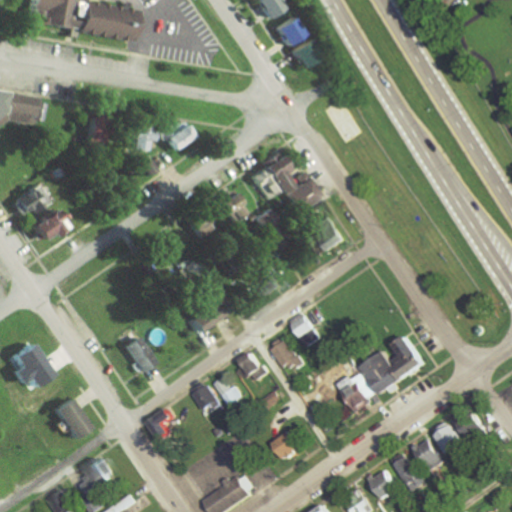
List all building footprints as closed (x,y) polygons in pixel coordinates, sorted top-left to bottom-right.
[(23,25),(27,0),(102,0),(101,7),(132,13),(126,45),(31,26),(23,25)] [(250,0),(250,1),(262,20),(278,9),(272,0),(250,0)] [(279,45),(298,36),(289,18),(270,27),(279,45)] [(295,68),(314,57),(304,40),(285,50),(295,68)] [(0,121),(27,127),(31,101),(0,94),(0,121)] [(96,118),(82,118),(81,146),(95,147),(96,118)] [(175,119),(154,131),(165,151),(187,139),(175,119)] [(122,151),(136,152),(136,141),(143,142),(143,124),(123,124),(122,151)] [(286,187),(279,175),(283,173),(273,153),(263,159),(266,165),(246,175),(260,200),(286,187)] [(293,177),(297,184),(280,194),(291,213),(316,198),(301,172),(293,177)] [(27,213),(44,205),(34,185),(7,199),(15,214),(25,209),(27,213)] [(242,215),(228,191),(213,200),(228,224),(242,215)] [(29,241),(58,229),(51,211),(22,222),(29,241)] [(269,227),(266,212),(247,217),(251,232),(269,227)] [(208,230),(198,214),(183,223),(193,239),(208,230)] [(344,241),(330,217),(313,228),(327,251),(344,241)] [(249,271),(261,297),(277,289),(265,264),(249,271)] [(212,317),(200,300),(174,317),(186,334),(212,317)] [(292,324),(305,347),(319,339),(306,316),(292,324)] [(424,364),(406,335),(393,343),(402,356),(392,362),(385,350),(360,365),(378,393),(424,364)] [(133,373),(149,365),(134,337),(118,345),(133,373)] [(282,367),(298,360),(289,341),(273,348),(282,367)] [(5,356),(12,368),(5,373),(12,385),(21,380),(26,388),(45,376),(24,344),(5,356)] [(254,382),(270,372),(266,365),(262,367),(254,353),(242,360),(254,382)] [(377,393),(360,368),(337,382),(356,412),(372,402),(370,398),(377,393)] [(233,389),(226,377),(216,384),(230,407),(244,398),(237,386),(233,389)] [(205,412),(220,402),(209,385),(194,395),(205,412)] [(264,400),(269,408),(282,400),(277,392),(264,400)] [(83,429),(64,399),(47,410),(66,440),(83,429)] [(464,437),(479,430),(469,409),(454,417),(464,437)] [(170,432),(164,424),(171,418),(166,410),(147,422),(159,440),(170,432)] [(463,440),(451,423),(434,434),(446,451),(463,440)] [(281,459),(300,449),(290,432),(272,441),(281,459)] [(416,446),(429,471),(444,463),(431,438),(416,446)] [(426,483),(406,451),(392,459),(413,491),(426,483)] [(97,455),(83,466),(91,478),(81,485),(87,493),(112,475),(97,455)] [(380,498),(397,491),(388,470),(371,478),(380,498)] [(206,499),(214,511),(220,511),(249,495),(239,478),(233,482),(230,476),(223,480),(227,486),(206,499)] [(56,511),(71,511),(74,510),(61,487),(47,496),(56,511)] [(374,511),(375,511),(360,489),(352,494),(357,502),(348,507),(351,511),(374,511)]
